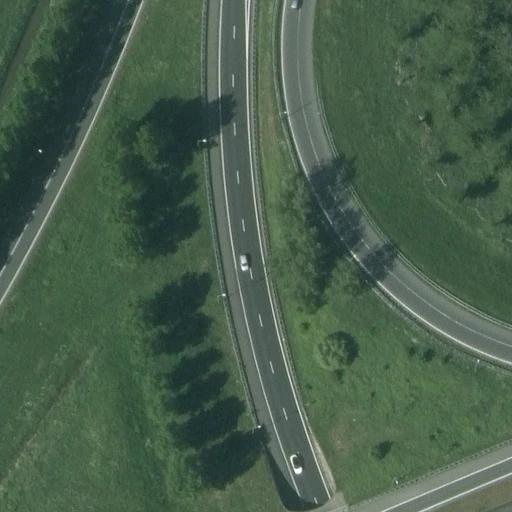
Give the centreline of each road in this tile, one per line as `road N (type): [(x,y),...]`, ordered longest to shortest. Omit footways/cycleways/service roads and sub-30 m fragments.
road 1 (motorway): [(233,0),(230,95),(250,282),(293,446),(320,511)]
road 2 (motorway): [(511,359),(450,332),(406,297),(332,208),(303,143),(288,68),(295,0)]
road 3 (motorway): [(135,0),(99,92),(0,289)]
